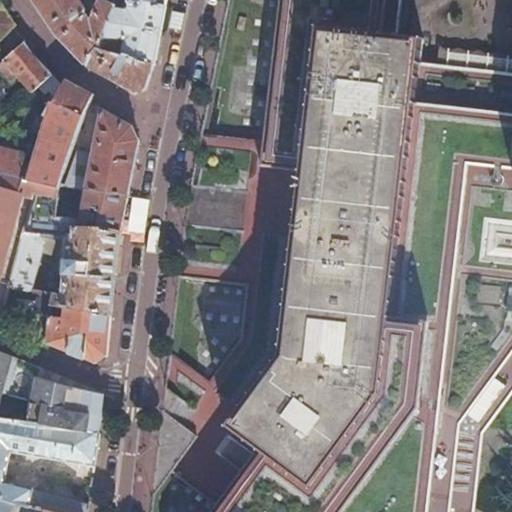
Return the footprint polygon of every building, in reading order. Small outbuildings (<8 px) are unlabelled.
[(32,0),(38,7),(86,67),(134,94),(147,88),(149,79),(153,63),(119,56),(99,51),(104,38),(114,8),(115,5),(98,0),(97,0),(93,13),(93,16),(89,19),(86,13),(88,10),(82,0),(32,0)] [(119,56),(153,63),(154,63),(160,32),(166,4),(141,0),(127,0),(126,10),(114,8),(104,38),(121,42),(119,56)] [(511,81),(475,78),(413,71),(416,42),(395,38),(398,0),(228,0),(224,19),(186,209),(178,282),(250,291),(242,340),(235,357),(229,364),(210,382),(169,356),(165,393),(161,420),(193,442),(170,476),(214,511),(473,511),(482,437),(511,395),(511,81)] [(0,38),(13,26),(0,7),(0,38)] [(34,57),(23,41),(0,63),(0,69),(10,80),(15,74),(31,92),(51,73),(40,63),(34,57)] [(40,135),(32,168),(29,179),(58,185),(89,102),(92,94),(78,88),(71,84),(64,78),(61,83),(37,134),(40,135)] [(132,125),(99,113),(90,157),(84,189),(88,189),(128,195),(139,142),(132,125)] [(0,149),(0,173),(29,179),(32,168),(26,166),(27,160),(21,159),(22,154),(0,149)] [(76,150),(63,186),(82,189),(84,189),(90,157),(76,150)] [(29,179),(0,173),(0,279),(0,280),(23,194),(34,196),(35,193),(57,198),(58,185),(29,179)] [(57,198),(35,193),(34,196),(24,233),(47,238),(66,240),(66,237),(71,237),(72,227),(102,229),(103,228),(121,231),(124,214),(126,208),(128,195),(88,189),(87,204),(86,204),(85,204),(83,205),(82,205),(81,207),(81,208),(80,209),(80,213),(55,212),(56,202),(57,198)] [(87,204),(88,189),(84,189),(82,189),(80,209),(81,208),(81,207),(82,205),(83,205),(85,204),(86,204),(87,204)] [(61,294),(52,293),(49,308),(66,311),(111,316),(113,296),(116,256),(117,252),(121,231),(103,228),(102,229),(72,227),(71,237),(66,237),(66,240),(61,294)] [(47,238),(24,233),(10,286),(31,290),(47,238)] [(50,319),(47,344),(96,363),(107,356),(109,337),(111,316),(66,311),(65,320),(50,319)] [(0,407),(1,398),(30,402),(28,422),(101,432),(105,412),(107,395),(0,351),(0,407)] [(45,511),(48,511),(88,511),(90,503),(31,487),(31,489),(4,482),(10,451),(96,466),(101,432),(28,422),(0,420),(0,498),(21,505),(45,511)] [(0,511),(18,511),(21,505),(0,498),(0,511)]
